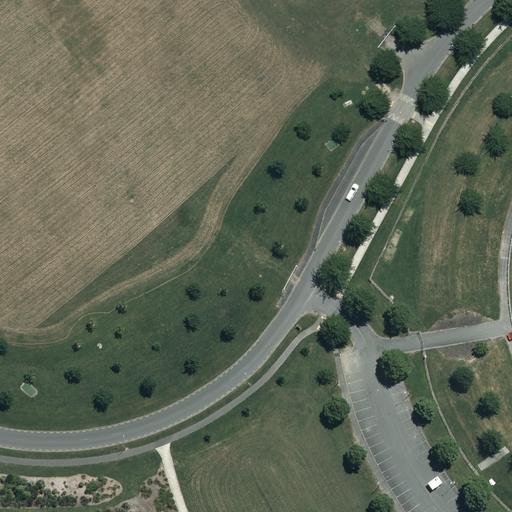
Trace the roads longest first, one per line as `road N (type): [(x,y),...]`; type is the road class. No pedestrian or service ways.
road 1 (residential): [(304,288),(248,364),(180,411),(81,439),(0,435)]
road 2 (residential): [(304,288),(413,89),(485,0)]
road 3 (residential): [(439,511),(390,427),(362,336),(304,288)]
